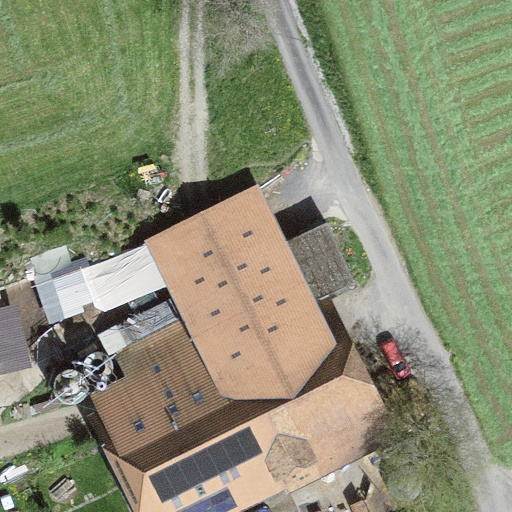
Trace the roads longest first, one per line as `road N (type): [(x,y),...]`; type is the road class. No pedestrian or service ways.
road 1 (track): [(495,511),(277,0)]
road 2 (track): [(189,200),(192,0)]
